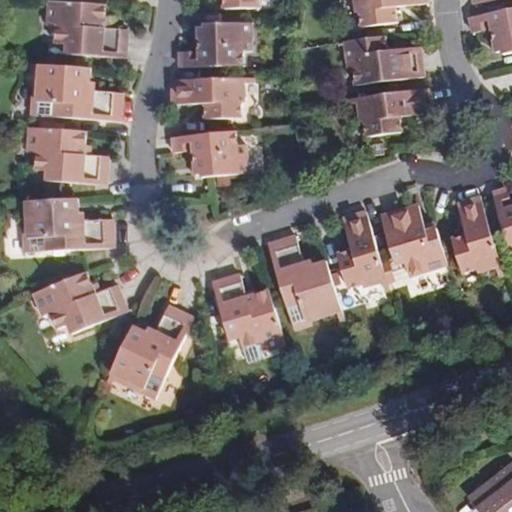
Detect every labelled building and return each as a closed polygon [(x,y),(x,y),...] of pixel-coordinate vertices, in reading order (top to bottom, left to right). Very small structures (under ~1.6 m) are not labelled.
[(102,26),(103,4),(51,0),(49,0),(48,22),(56,23),(56,41),(66,42),(66,52),(122,56),(124,28),(102,26)] [(229,0),(230,8),(263,7),(262,0),(229,0)] [(397,7),(430,2),(429,0),(359,0),(360,11),(363,11),(365,25),(398,20),(397,7)] [(511,8),(473,16),(476,30),(497,26),(501,39),(507,38),(510,51),(511,50),(511,8)] [(202,51),(178,52),(180,64),(243,63),(244,50),(251,50),(251,22),(208,22),(208,36),(201,37),(202,51)] [(385,45),(384,37),(344,42),(347,67),(352,65),(355,82),(420,74),(416,47),(396,49),(396,44),(385,45)] [(88,81),(89,67),(40,64),(38,100),(53,101),(53,114),(119,118),(120,90),(94,89),(94,81),(88,81)] [(243,78),(174,79),(175,103),(207,102),(207,118),(241,118),(241,103),(244,103),(243,78)] [(432,111),(429,88),(360,97),(361,103),(364,121),(367,120),(369,135),(401,131),(399,116),(432,111)] [(86,153),(87,131),(33,127),(32,150),(41,150),(40,168),(50,169),(49,179),(106,182),(108,155),(86,153)] [(233,131),(169,137),(170,151),(193,149),(195,163),(203,162),(204,174),(246,170),(243,143),(235,144),(233,131)] [(511,200),(508,189),(496,193),(511,245),(511,200)] [(87,212),(86,198),(36,201),(39,236),(55,236),(56,249),(122,245),(120,217),(93,218),(93,211),(87,212)] [(501,264),(481,198),(458,205),(467,236),(453,241),(463,273),(478,268),(479,271),(496,266),(501,264)] [(409,276),(448,265),(439,236),(429,239),(425,227),(419,208),(383,220),(397,267),(406,264),(409,276)] [(364,288),(388,280),(368,214),(344,222),(353,252),(340,257),(350,289),(364,285),(364,288)] [(439,236),(435,223),(425,227),(429,239),(439,236)] [(330,312),(342,309),(322,245),(295,253),(303,281),(297,283),(298,289),(287,292),(302,338),(335,327),(330,312)] [(499,276),(505,275),(501,264),(496,266),(499,276)] [(92,292),(84,272),(35,292),(43,313),(51,309),(58,326),(69,322),(72,331),(124,309),(113,284),(92,292)] [(286,345),(269,290),(241,300),(248,321),(228,328),(244,378),(264,372),(262,363),(279,358),(276,348),(286,345)] [(144,333),(134,327),(113,371),(145,387),(152,372),(164,377),(193,317),(168,305),(155,331),(148,327),(144,333)] [(511,511),(511,461),(511,462),(473,492),(489,511),(511,511)]
